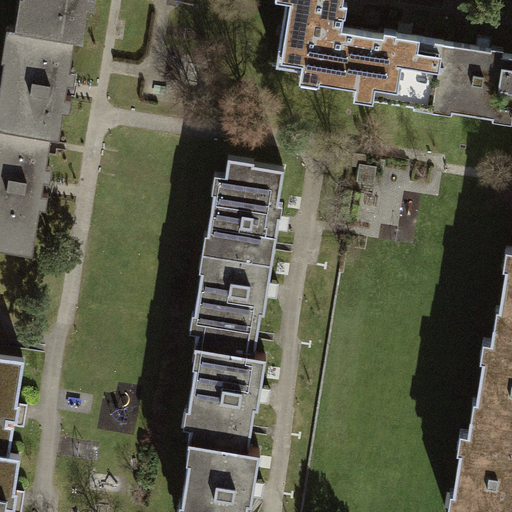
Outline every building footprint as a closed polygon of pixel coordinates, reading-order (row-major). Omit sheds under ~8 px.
[(19,0),(16,27),(75,36),(84,37),(89,7),(96,9),(97,0),(19,0)] [(320,78),(337,81),(346,28),(339,27),(341,13),(346,13),(347,2),(341,1),(340,0),(286,0),(277,62),(302,66),(300,79),(319,82),(320,78)] [(70,68),(75,36),(16,27),(9,26),(4,58),(8,59),(0,106),(0,126),(54,135),(60,136),(64,108),(71,109),(73,98),(66,97),(68,80),(75,81),(77,69),(70,68)] [(384,35),(346,28),(337,81),(356,84),(354,96),(373,99),(374,95),(415,101),(414,107),(433,110),(444,41),(396,33),(397,30),(385,28),(384,35)] [(491,49),(444,41),(433,110),(452,113),(453,108),(493,114),(492,118),(511,122),(511,120),(511,55),(503,54),(504,48),(492,46),(491,49)] [(49,162),(54,135),(0,126),(0,247),(36,253),(43,206),(49,207),(52,192),(45,191),(47,178),(54,179),(56,163),(49,162)] [(277,263),(286,204),(283,203),(289,169),(259,164),(259,160),(235,156),(232,176),(219,174),(216,193),(219,193),(213,234),(211,233),(208,252),(277,263)] [(352,172),(358,173),(356,187),(373,190),(376,173),(365,171),(367,160),(354,158),(352,172)] [(270,310),(277,263),(208,252),(205,272),(208,272),(201,314),(198,314),(195,332),(202,334),(200,346),(258,355),(266,310),(270,310)] [(511,333),(511,252),(508,252),(505,272),(508,273),(502,313),(499,312),(496,331),(511,333)] [(334,435),(358,267),(326,262),(302,430),(334,435)] [(511,333),(496,331),(494,345),(483,344),(480,362),(484,363),(478,403),(473,402),(471,416),(473,417),(473,423),(511,428),(511,333)] [(270,357),(258,355),(200,346),(196,368),(200,368),(193,409),(190,408),(187,427),(194,428),(192,442),(251,452),(258,406),(263,407),(270,357)] [(18,409),(25,362),(0,358),(0,456),(10,458),(14,430),(23,431),(27,410),(18,409)] [(511,511),(511,428),(473,423),(471,435),(460,434),(458,453),(462,454),(456,495),(452,494),(449,511),(511,511)] [(261,453),(251,452),(192,442),(189,462),(192,463),(186,504),(182,503),(180,511),(247,511),(249,501),(254,501),(261,453)] [(21,460),(10,458),(0,456),(0,511),(20,511),(24,496),(15,494),(21,460)]
